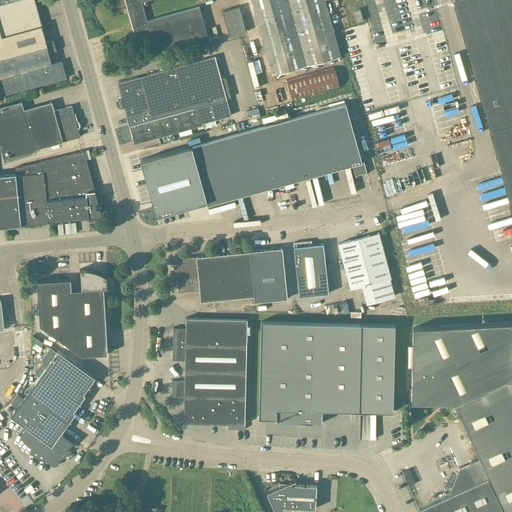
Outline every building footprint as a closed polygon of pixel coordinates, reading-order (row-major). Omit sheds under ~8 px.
[(0,0),(0,96),(67,78),(62,61),(52,64),(49,53),(46,42),(35,2),(40,0),(0,0)] [(157,54),(155,49),(207,35),(199,6),(147,21),(142,2),(147,0),(124,0),(137,43),(151,39),(154,49),(116,60),(117,65),(157,54)] [(251,0),(272,75),(340,56),(324,0),(251,0)] [(511,209),(511,0),(461,0),(454,2),(511,209)] [(239,7),(223,11),(229,36),(246,32),(239,7)] [(53,40),(46,42),(49,53),(56,50),(53,40)] [(134,142),(202,123),(198,110),(227,102),(215,56),(117,83),(134,142)] [(292,101),(340,88),(334,67),(286,80),(292,101)] [(35,153),(34,150),(80,137),(71,106),(54,110),(52,102),(23,110),(21,101),(0,106),(0,149),(3,162),(35,153)] [(190,146),(141,160),(156,216),(206,202),(207,205),(352,164),(355,175),(367,172),(361,151),(359,151),(346,103),(191,146),(190,146)] [(119,144),(131,142),(129,129),(117,131),(119,144)] [(0,227),(20,225),(48,222),(49,221),(88,217),(100,216),(101,214),(99,208),(96,208),(94,190),(84,151),(15,168),(15,174),(0,175),(0,227)] [(391,278),(379,233),(338,243),(350,289),(391,278)] [(293,243),(293,247),(299,296),(328,293),(323,243),(311,245),(311,241),(293,243)] [(287,298),(282,248),(250,251),(254,295),(255,301),(287,298)] [(250,251),(196,256),(177,258),(178,269),(176,269),(178,292),(199,290),(201,301),(254,295),(250,251)] [(87,269),(80,269),(80,270),(81,290),(71,290),(71,279),(37,281),(39,325),(82,355),(107,354),(104,291),(109,291),(109,290),(108,290),(107,277),(108,278),(108,277),(102,273),(95,271),(87,269)] [(172,396),(184,396),(184,414),(190,423),(228,424),(228,427),(244,428),(247,319),(186,318),(186,328),(174,328),(173,360),(185,360),(184,380),(172,380),(172,396)] [(322,410),(359,411),(393,411),(395,324),(296,322),(261,321),(259,418),(276,418),(276,422),(322,423),(322,410)] [(511,511),(511,322),(413,328),(411,402),(454,403),(488,476),(419,508),(420,511),(511,511)] [(47,365),(22,400),(11,416),(27,427),(20,436),(34,448),(31,453),(36,457),(41,459),(48,461),(54,461),(60,459),(66,456),(70,452),(67,447),(69,445),(72,442),(60,433),(75,412),(73,411),(85,395),(83,393),(95,377),(57,350),(56,352),(50,348),(40,361),(47,365)] [(275,511),(276,511),(282,509),(282,507),(315,509),(316,485),(294,484),(292,484),(291,482),(267,493),(275,511)]
